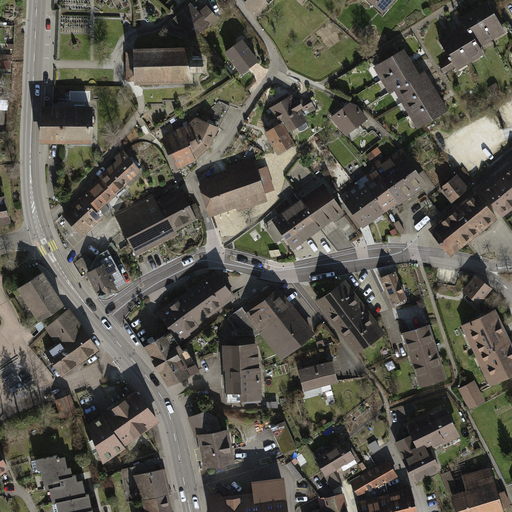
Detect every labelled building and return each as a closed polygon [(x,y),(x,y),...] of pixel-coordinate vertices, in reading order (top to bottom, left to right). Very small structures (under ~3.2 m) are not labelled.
[(367,0),(383,14),(394,0),(367,0)] [(448,34),(439,40),(450,57),(439,63),(445,74),(456,67),(458,71),(485,54),(481,47),(507,32),(488,1),(476,9),(464,16),(461,18),(465,24),(461,26),(448,34)] [(191,3),(173,17),(192,39),(208,25),(209,26),(218,19),(212,12),(206,5),(198,12),(191,3)] [(242,38),(224,52),(241,75),(259,61),(242,38)] [(191,48),(133,49),(133,52),(126,52),(126,66),(127,83),(132,83),(132,85),(191,84),(191,72),(202,72),(202,59),(191,59),(191,48)] [(405,49),(374,67),(390,94),(394,90),(418,129),(449,111),(443,100),(436,88),(428,75),(425,71),(420,74),(419,72),(411,60),(405,49)] [(12,55),(1,55),(1,68),(11,68),(12,55)] [(272,106),(269,108),(279,124),(282,122),(288,133),(308,121),(303,113),(314,106),(309,98),(300,103),(299,100),(296,101),(292,95),(290,96),(288,93),(270,103),(272,106)] [(200,119),(218,128),(231,106),(219,101),(200,119)] [(345,106),(330,118),(346,136),(369,119),(357,105),(350,103),(345,106)] [(91,107),(41,107),(38,144),(67,144),(91,145),(91,107)] [(177,131),(161,138),(165,148),(175,171),(196,161),(195,160),(210,147),(218,128),(200,119),(196,117),(187,124),(188,126),(185,127),(185,126),(176,130),(177,131)] [(270,130),(265,133),(277,155),(295,144),(288,133),(282,122),(279,124),(270,130)] [(375,169),(339,196),(362,229),(375,220),(391,208),(398,203),(399,205),(427,185),(402,149),(382,164),(379,159),(372,165),(375,169)] [(97,210),(141,171),(132,160),(122,150),(113,158),(116,161),(105,171),(98,177),(100,178),(79,197),(95,213),(97,210)] [(199,186),(210,217),(234,209),(236,208),(237,212),(268,202),(265,195),(275,192),(267,167),(258,170),(253,158),(226,167),(228,172),(201,182),(199,186)] [(501,216),(511,207),(511,159),(511,160),(511,161),(511,165),(491,182),(488,179),(480,187),(482,189),(481,190),(501,216)] [(457,174),(440,189),(452,203),(469,188),(468,186),(457,174)] [(324,183),(264,225),(276,243),(284,238),(292,250),(344,212),(333,197),(324,183)] [(153,194),(113,214),(136,257),(178,235),(176,231),(196,220),(180,188),(155,200),(153,194)] [(448,250),(452,250),(491,220),(494,223),(498,220),(478,194),(432,230),(448,250)] [(7,195),(0,196),(0,224),(12,223),(7,195)] [(79,197),(60,215),(70,225),(81,238),(101,219),(95,213),(79,197)] [(395,225),(401,236),(406,233),(399,222),(395,225)] [(91,273),(86,276),(99,299),(105,300),(119,293),(117,290),(126,285),(108,251),(97,258),(90,272),(91,273)] [(235,299),(215,271),(178,298),(177,297),(156,312),(177,340),(188,332),(189,334),(199,326),(198,325),(235,299)] [(396,271),(380,278),(384,287),(393,305),(408,299),(396,271)] [(65,304),(44,272),(31,281),(18,290),(40,321),(65,304)] [(492,289),(475,275),(462,290),(479,304),(492,289)] [(317,300),(356,355),(385,334),(345,280),(317,300)] [(244,306),(248,312),(277,290),(272,284),(244,306)] [(246,313),(245,314),(260,333),(259,333),(281,361),(301,346),(315,334),(279,288),(277,290),(262,302),(248,312),(246,313)] [(255,336),(259,333),(260,333),(245,314),(246,313),(242,307),(228,318),(238,335),(254,335),(255,336)] [(89,335),(70,309),(57,318),(45,327),(56,343),(45,351),(62,376),(77,366),(100,349),(89,335)] [(511,342),(497,309),(461,326),(491,387),(511,376),(511,342)] [(431,324),(401,334),(420,389),(449,379),(438,347),(431,324)] [(170,332),(144,347),(168,389),(198,371),(185,350),(181,352),(170,332)] [(236,346),(222,346),(223,371),(225,371),(225,373),(226,394),(228,394),(228,402),(262,400),(261,368),(260,368),(259,348),(257,348),(257,344),(255,344),(255,338),(235,339),(236,346)] [(307,368),(298,370),(304,392),(339,382),(333,361),(319,364),(318,359),(315,360),(305,363),(307,368)] [(475,381),(459,389),(470,409),(486,401),(475,381)] [(119,404),(87,426),(104,463),(159,422),(136,392),(119,404)] [(71,393),(55,398),(61,416),(76,411),(71,393)] [(415,483),(441,470),(430,448),(442,443),(443,446),(460,437),(446,408),(431,415),(430,414),(409,425),(413,434),(395,443),(415,483)] [(199,436),(205,469),(236,462),(230,429),(224,431),(220,418),(206,411),(188,417),(196,438),(199,436)] [(285,421),(271,427),(283,454),(297,448),(285,421)] [(326,454),(317,459),(326,474),(325,475),(333,488),(339,483),(331,470),(336,467),(340,473),(357,462),(345,442),(338,446),(336,443),(324,450),(326,454)] [(0,475),(11,469),(0,451),(0,475)] [(58,456),(36,461),(39,471),(41,470),(46,491),(49,490),(53,505),(57,504),(58,511),(94,511),(91,494),(87,495),(84,480),(79,482),(77,475),(73,476),(71,469),(68,470),(65,459),(59,461),(58,456)] [(135,475),(162,469),(159,458),(134,465),(134,467),(122,470),(127,503),(143,501),(141,490),(138,491),(135,475)] [(388,461),(352,483),(359,496),(362,495),(386,481),(396,475),(388,461)] [(467,491),(452,496),(456,511),(503,511),(502,509),(510,506),(505,492),(498,494),(489,467),(462,476),(467,491)] [(162,469),(135,475),(138,491),(141,490),(143,501),(145,511),(169,511),(173,511),(164,468),(162,469)] [(449,471),(441,474),(448,492),(456,489),(449,471)] [(254,493),(222,497),(222,493),(208,496),(210,511),(290,511),(286,478),(253,481),(254,493)] [(416,511),(410,487),(389,493),(386,481),(362,495),(364,502),(357,504),(359,511),(416,511)] [(319,511),(346,511),(344,505),(346,505),(343,493),(327,498),(330,509),(319,511)]
